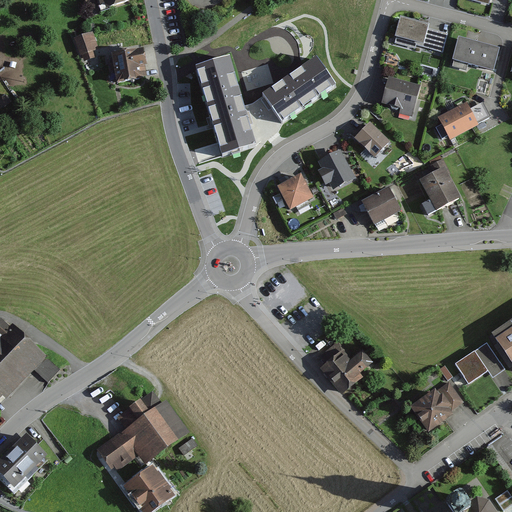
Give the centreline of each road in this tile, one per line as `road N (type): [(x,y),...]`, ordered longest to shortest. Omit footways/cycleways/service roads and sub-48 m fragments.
road 1 (residential): [(239,247),(274,161),(338,122),(359,97),(388,0)]
road 2 (residential): [(214,274),(0,440)]
road 3 (residential): [(511,238),(249,258)]
road 4 (residential): [(238,282),(277,338),(414,476)]
road 5 (residential): [(151,0),(174,137),(217,250)]
road 6 (residential): [(393,0),(511,33)]
road 7 (residential): [(414,476),(511,404)]
